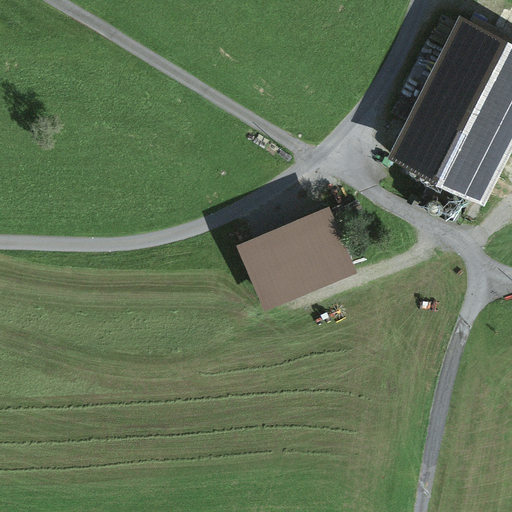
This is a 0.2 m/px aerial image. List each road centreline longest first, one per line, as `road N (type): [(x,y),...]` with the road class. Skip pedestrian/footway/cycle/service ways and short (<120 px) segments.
road 1 (unclassified): [(0,236),(181,233),(320,159)]
road 2 (unclassified): [(320,159),(55,0)]
road 3 (track): [(494,271),(451,388),(426,511)]
road 4 (unclassified): [(511,274),(494,271),(320,159)]
road 5 (unclassified): [(320,159),(372,100),(418,0)]
